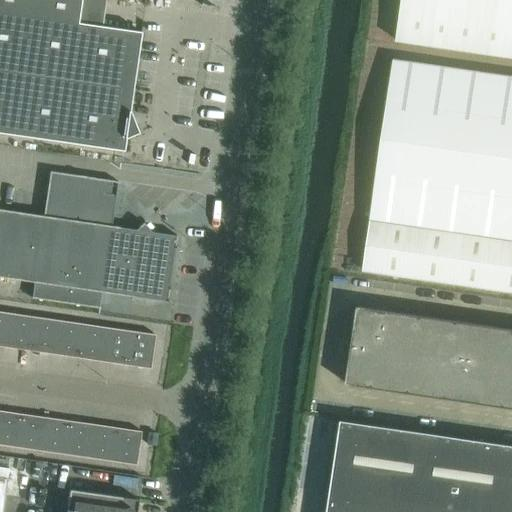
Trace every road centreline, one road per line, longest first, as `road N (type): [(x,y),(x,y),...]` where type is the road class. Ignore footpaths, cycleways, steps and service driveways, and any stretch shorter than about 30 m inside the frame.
road 1 (unclassified): [(201,409),(257,0)]
road 2 (unknown): [(252,34),(180,38),(161,106),(172,129),(238,141)]
road 3 (unknown): [(232,185),(0,151)]
road 4 (unclassified): [(201,409),(0,377)]
